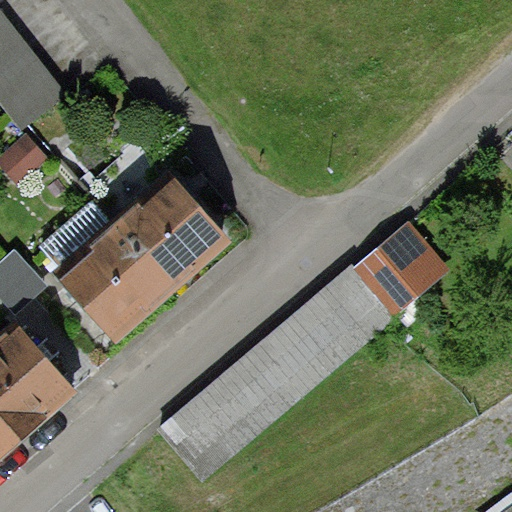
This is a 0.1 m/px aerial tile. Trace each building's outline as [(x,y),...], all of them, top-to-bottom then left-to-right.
[(0,8),(0,107),(23,138),(71,101),(0,8)] [(511,156),(501,166),(511,178),(511,156)] [(229,250),(168,184),(39,302),(101,368),(229,250)] [(445,275),(404,228),(350,273),(392,321),(445,275)] [(392,321),(350,273),(154,440),(199,492),(392,321)] [(0,465),(75,400),(4,319),(0,321),(0,465)] [(511,511),(511,500),(495,511),(511,511)]
